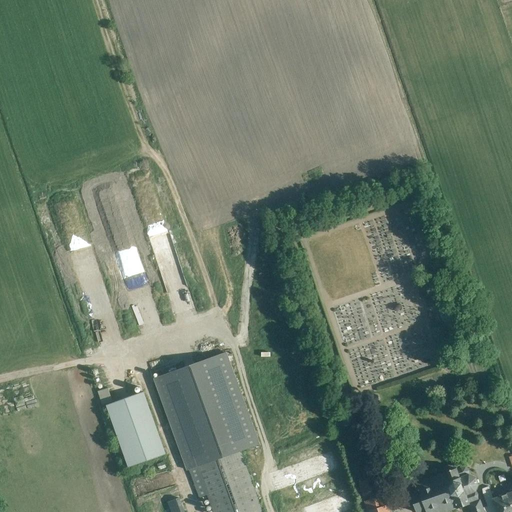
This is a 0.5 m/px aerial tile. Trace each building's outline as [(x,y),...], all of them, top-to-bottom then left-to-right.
[(130,220),(127,204),(113,207),(116,223),(130,220)] [(170,322),(156,323),(157,334),(171,332),(170,322)] [(233,361),(240,359),(238,349),(231,350),(233,361)] [(262,511),(241,452),(259,445),(226,353),(155,379),(188,471),(197,467),(213,511),(262,511)] [(166,454),(144,393),(106,406),(128,468),(166,454)] [(378,402),(376,396),(368,399),(370,405),(378,402)] [(18,456),(9,459),(11,465),(21,462),(18,456)] [(497,511),(493,499),(489,486),(482,489),(483,495),(487,506),(482,508),(480,499),(478,500),(477,499),(477,494),(475,491),(478,484),(476,477),(469,474),(469,470),(466,467),(461,468),(457,470),(456,468),(454,469),(453,464),(443,467),(444,471),(443,471),(444,473),(438,475),(437,475),(437,476),(431,478),(431,476),(429,477),(430,478),(424,480),(423,480),(423,481),(417,483),(416,483),(417,487),(413,489),(415,494),(410,495),(416,511),(419,511),(421,511),(446,511),(450,511),(451,511),(451,510),(457,508),(457,510),(459,510),(458,508),(469,504),(471,511),(497,511)] [(378,497),(377,494),(374,485),(361,489),(365,501),(368,511),(367,511),(389,511),(388,505),(387,505),(383,495),(378,497)] [(511,511),(511,491),(493,499),(497,511),(511,511)] [(335,511),(334,508),(333,508),(330,498),(305,506),(306,508),(294,511),(335,511)]
